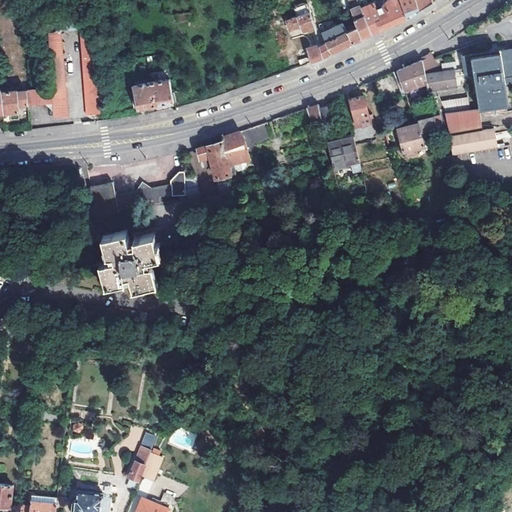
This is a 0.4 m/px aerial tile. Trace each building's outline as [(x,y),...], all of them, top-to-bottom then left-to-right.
[(365,21),(371,34),(372,34),(377,32),(395,24),(408,19),(400,1),(399,0),(362,0),(362,2),(359,3),(359,5),(365,21)] [(399,0),(400,1),(408,19),(413,15),(420,11),(430,5),(433,2),(432,0),(399,0)] [(295,8),(297,17),(310,13),(308,4),(295,8)] [(365,21),(359,5),(350,8),(351,12),(352,16),(356,28),(361,39),(365,37),(371,34),(365,21)] [(310,13),(297,17),(288,20),(290,29),(300,25),(302,31),(315,27),(310,13)] [(91,16),(60,18),(61,30),(81,29),(87,114),(100,113),(91,16)] [(356,28),(352,16),(342,21),(347,32),(356,28)] [(351,44),(347,32),(342,21),(338,23),(321,31),(327,44),(332,54),(342,49),(351,44)] [(361,39),(356,28),(347,32),(351,44),(352,44),(356,42),(361,39)] [(67,116),(62,34),(50,34),(53,89),(27,91),(28,104),(53,104),(54,117),(67,116)] [(327,44),(319,48),(322,58),(327,56),(332,54),(327,44)] [(308,59),(309,63),(315,61),(322,58),(319,48),(318,46),(309,51),(311,58),(308,59)] [(511,47),(463,54),(466,76),(475,75),(480,105),(480,110),(485,110),(486,115),(507,112),(506,107),(510,106),(507,91),(506,84),(511,83),(511,47)] [(427,74),(442,71),(432,53),(428,56),(424,58),(424,61),(427,74)] [(409,67),(398,72),(406,92),(414,88),(428,82),(427,74),(424,61),(409,67)] [(456,70),(442,71),(427,74),(428,82),(430,90),(459,86),(456,70)] [(373,82),(377,96),(395,88),(390,75),(382,78),(374,82),(373,82)] [(173,98),(169,79),(151,83),(155,106),(166,103),(174,102),(173,98)] [(373,82),(365,86),(368,98),(377,96),(373,82)] [(151,83),(133,86),(133,87),(136,103),(137,109),(147,107),(155,106),(151,83)] [(16,91),(1,91),(3,113),(18,112),(18,106),(28,104),(27,91),(16,92),(16,91)] [(432,99),(430,92),(412,99),(413,105),(432,99)] [(495,127),(484,129),(480,110),(480,105),(471,107),(469,95),(445,99),(447,111),(451,135),(454,155),(498,147),(495,127)] [(370,115),(365,96),(350,100),(355,119),(356,126),(376,121),(374,114),(370,115)] [(282,117),(285,128),(314,122),(315,127),(323,125),(319,108),(318,105),(296,112),(282,117)] [(328,106),(319,108),(323,125),(324,129),(331,127),(330,123),(331,119),(328,106)] [(441,114),(435,115),(437,127),(443,126),(441,114)] [(435,115),(419,119),(420,124),(398,129),(404,152),(406,152),(406,157),(412,155),(411,151),(427,147),(427,146),(428,145),(425,135),(438,132),(437,127),(435,115)] [(272,137),(267,122),(232,134),(223,137),(224,142),(231,174),(237,173),(235,162),(250,158),(249,156),(258,153),(255,142),(272,137)] [(328,144),(329,149),(334,170),(352,166),(354,173),(363,170),(354,137),(328,144)] [(231,174),(224,142),(199,148),(203,167),(214,164),(224,204),(234,202),(232,181),(233,181),(231,174)] [(102,185),(91,187),(97,215),(162,202),(161,196),(187,196),(186,177),(186,172),(182,173),(180,173),(177,177),(172,182),(173,185),(154,188),(144,181),(137,191),(116,195),(114,182),(102,185)] [(195,175),(186,177),(187,196),(188,216),(222,209),(219,196),(201,200),(195,175)] [(394,222),(395,227),(408,224),(407,219),(394,222)] [(129,242),(127,231),(103,237),(108,256),(110,255),(112,261),(100,264),(106,289),(127,283),(127,281),(132,279),(135,290),(159,285),(154,264),(151,265),(150,259),(160,257),(155,234),(134,238),(135,240),(129,242)] [(202,322),(214,290),(202,285),(190,317),(202,322)] [(32,299),(30,312),(70,317),(71,304),(32,299)] [(179,317),(83,305),(81,319),(178,330),(179,317)] [(188,328),(197,331),(200,323),(191,320),(188,328)] [(194,341),(183,340),(182,352),(190,353),(194,341)] [(82,431),(81,424),(73,424),(73,432),(82,431)] [(151,451),(152,451),(141,447),(130,476),(140,480),(142,475),(151,451)] [(151,451),(142,475),(154,479),(163,456),(151,451)] [(13,486),(0,484),(0,505),(0,506),(2,509),(7,510),(10,507),(11,507),(13,486)] [(105,494),(80,491),(79,501),(75,500),(72,503),(72,509),(74,511),(102,511),(103,510),(111,511),(113,497),(105,496),(105,494)] [(170,504),(173,496),(164,493),(161,501),(170,504)] [(136,511),(168,511),(170,509),(142,498),(136,511)] [(55,511),(57,504),(42,502),(42,504),(30,502),(30,507),(21,506),(20,511),(55,511)]
